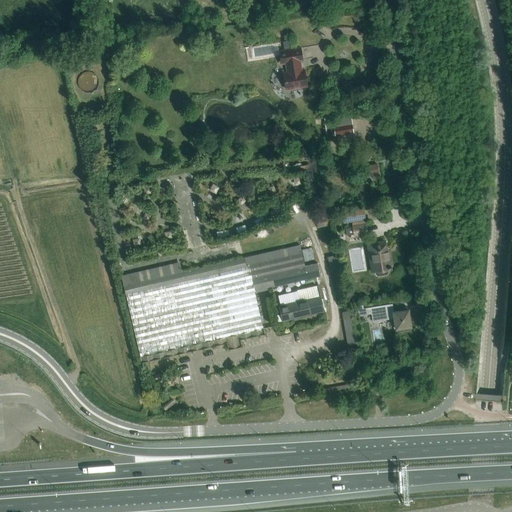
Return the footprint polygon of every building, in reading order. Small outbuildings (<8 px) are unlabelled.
[(301,47),(279,51),(280,64),(285,64),(288,82),(283,82),(284,89),(307,86),(304,69),(302,70),(300,60),(303,60),(301,47)] [(84,74),(85,88),(99,86),(98,73),(84,74)] [(351,114),(324,118),(327,136),(354,132),(351,114)] [(371,176),(383,174),(381,165),(370,167),(371,176)] [(192,202),(194,202),(195,181),(188,180),(187,191),(182,191),(181,213),(192,213),(192,202)] [(284,207),(273,214),(277,220),(288,213),(284,207)] [(346,226),(370,221),(368,214),(344,219),(346,226)] [(260,227),(269,223),(267,218),(258,221),(260,227)] [(89,223),(91,231),(97,230),(95,221),(89,223)] [(248,226),(239,229),(242,236),(250,232),(248,226)] [(367,233),(366,226),(346,229),(347,236),(367,233)] [(391,266),(390,258),(387,258),(386,250),(384,241),(367,244),(369,253),(371,269),(371,271),(374,270),(375,274),(376,275),(378,276),(385,275),(387,274),(387,272),(386,268),(392,268),(392,266),(391,266)] [(179,264),(122,277),(126,293),(141,356),(142,362),(215,345),(214,339),(238,334),(239,339),(264,334),(263,328),(254,291),(307,278),(304,266),(301,253),(248,265),(245,266),(243,258),(181,273),(179,264)] [(300,301),(279,306),(282,321),(323,311),(320,296),(300,301)] [(411,326),(408,309),(407,310),(407,307),(398,308),(398,311),(391,312),(390,304),(369,308),(370,314),(372,322),(392,319),(393,329),(397,328),(397,331),(410,329),(410,326),(411,326)]
